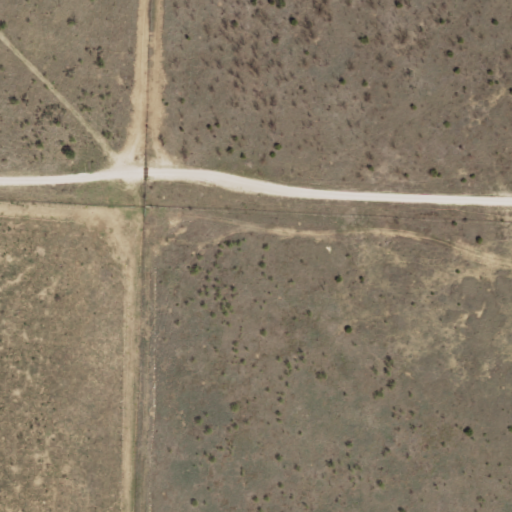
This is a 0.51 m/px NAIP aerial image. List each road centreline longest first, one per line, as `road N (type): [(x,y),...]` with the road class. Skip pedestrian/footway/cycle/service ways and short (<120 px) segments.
road 1 (track): [(0,205),(93,200),(511,212)]
road 2 (track): [(93,200),(88,165),(0,68)]
